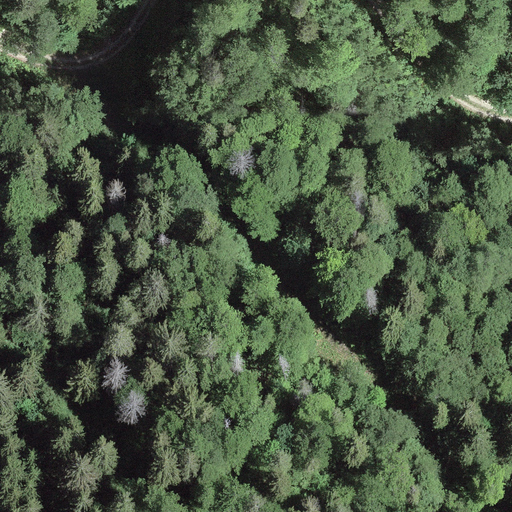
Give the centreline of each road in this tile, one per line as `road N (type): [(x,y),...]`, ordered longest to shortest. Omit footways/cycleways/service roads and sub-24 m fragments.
road 1 (track): [(153,0),(93,87),(0,40)]
road 2 (track): [(511,122),(471,118),(378,0)]
